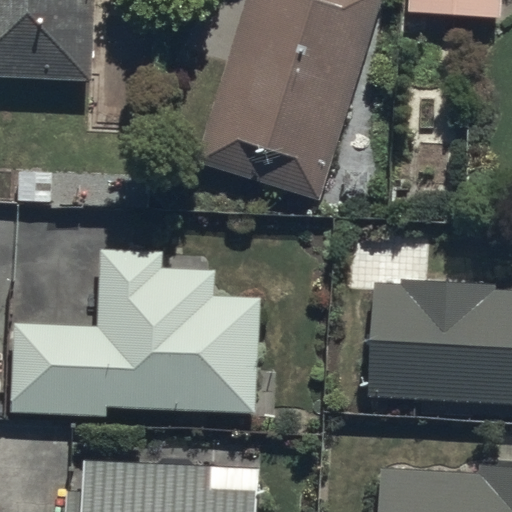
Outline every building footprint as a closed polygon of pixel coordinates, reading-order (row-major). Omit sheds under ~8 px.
[(0,0),(0,70),(87,74),(90,0),(0,0)] [(317,196),(377,0),(244,0),(195,159),(317,196)] [(501,0),(408,0),(408,10),(501,13),(501,0)] [(95,322),(13,319),(10,407),(101,410),(102,403),(254,409),(258,295),(211,294),(212,266),(161,265),(162,249),(98,246),(95,322)] [(511,283),(374,275),(374,280),(367,390),(511,398),(511,283)] [(478,469),(376,464),(373,511),(511,511),(511,458),(479,457),(478,469)] [(252,511),(254,464),(83,461),(83,483),(61,483),(60,511),(0,510),(0,511),(252,511)]
